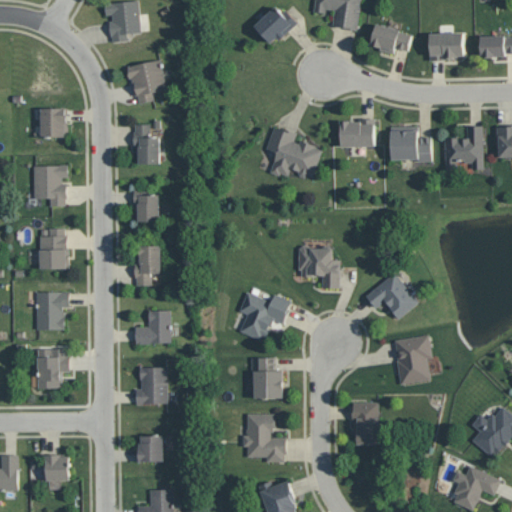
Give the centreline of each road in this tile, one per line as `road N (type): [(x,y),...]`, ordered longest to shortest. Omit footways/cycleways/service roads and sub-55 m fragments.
road 1 (residential): [(0,13),(58,30),(98,84),(104,511)]
road 2 (residential): [(511,89),(411,90),(324,75)]
road 3 (residential): [(347,511),(328,483),(321,432),(321,384),(336,340)]
